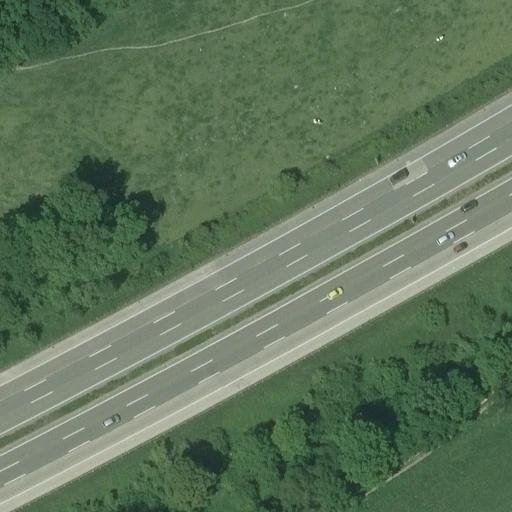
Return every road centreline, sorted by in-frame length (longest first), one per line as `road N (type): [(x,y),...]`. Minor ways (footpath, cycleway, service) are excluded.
road 1 (motorway): [(511,124),(409,188),(0,406)]
road 2 (motorway): [(0,492),(222,379),(511,214)]
road 3 (track): [(335,511),(511,387)]
